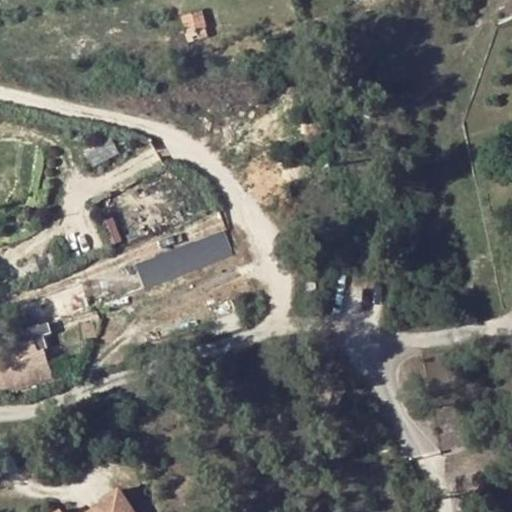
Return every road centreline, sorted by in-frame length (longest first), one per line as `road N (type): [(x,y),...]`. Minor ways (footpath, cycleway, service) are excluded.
road 1 (residential): [(0,93),(162,131),(189,146),(216,169),(261,238),(283,327)]
road 2 (residential): [(0,411),(57,402),(283,327)]
road 3 (residential): [(283,327),(402,340),(511,327)]
